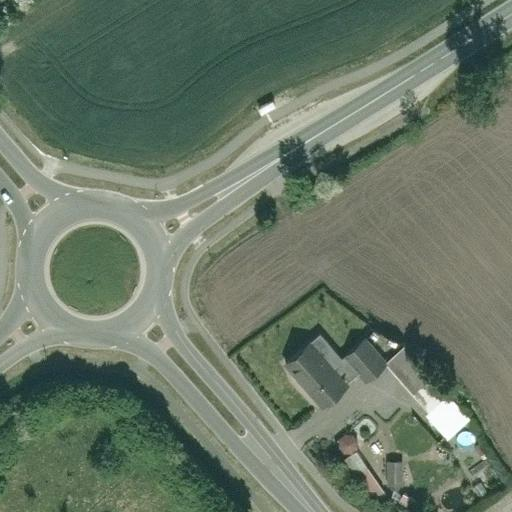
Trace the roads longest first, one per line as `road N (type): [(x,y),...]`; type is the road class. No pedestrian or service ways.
road 1 (tertiary): [(160,259),(344,121)]
road 2 (tertiary): [(344,121),(138,223)]
road 3 (tertiary): [(344,121),(511,16)]
road 4 (tertiary): [(202,378),(318,511)]
